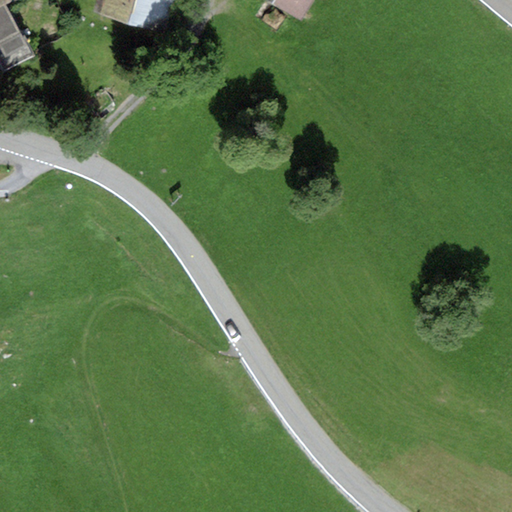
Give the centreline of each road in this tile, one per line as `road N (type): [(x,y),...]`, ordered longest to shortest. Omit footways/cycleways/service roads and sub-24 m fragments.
road 1 (primary): [(388,511),(303,427),(184,243),(149,204),(81,161),(0,134)]
road 2 (track): [(248,344),(212,343),(133,301),(98,314),(84,368),(123,511)]
